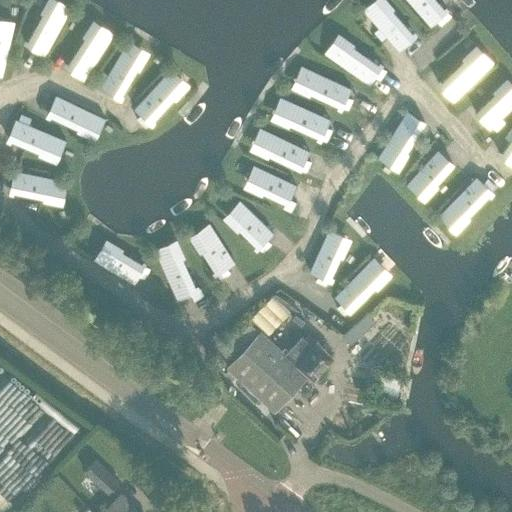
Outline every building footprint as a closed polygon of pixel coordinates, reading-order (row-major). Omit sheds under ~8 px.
[(23,32),(20,36),(42,49),(69,2),(66,0),(40,0),(37,6),(39,7),(24,33),(23,32)] [(416,19),(400,0),(373,0),(400,32),(408,26),(412,31),(420,24),(416,19)] [(418,0),(428,11),(436,4),(440,9),(448,3),(445,0),(418,0)] [(0,29),(0,73),(1,74),(14,20),(13,20),(10,32),(0,29)] [(88,30),(65,65),(83,77),(113,31),(112,31),(106,41),(88,30)] [(96,79),(102,82),(100,85),(118,96),(140,60),(122,49),(129,38),(128,38),(107,73),(101,70),(96,79)] [(380,65),(346,41),(334,58),(324,51),(368,82),(374,74),(380,78),(385,70),(380,66),(380,65)] [(469,54),(438,83),(452,98),(492,60),(483,69),(469,54)] [(300,61),(290,82),(307,90),(309,87),(336,99),(335,102),(339,104),(349,83),(300,61)] [(136,118),(145,126),(178,90),(163,76),(171,67),(134,107),(141,113),(136,118)] [(493,88),(474,105),(488,121),(511,99),(511,79),(505,72),(491,85),(493,88)] [(282,120),(326,140),(331,129),(325,126),(329,118),(279,95),(279,96),(290,101),(282,120)] [(102,120),(52,97),(44,116),(82,134),(91,116),(102,121),(102,120)] [(267,148),(298,163),(307,144),(257,121),(247,143),(265,151),(267,148)] [(412,122),(381,157),(399,173),(412,158),(410,156),(428,136),(412,122)] [(69,144),(19,123),(11,142),(50,159),(58,140),(69,145),(69,144)] [(511,135),(499,154),(511,162),(511,135)] [(436,144),(405,179),(423,195),(436,180),(434,178),(452,158),(436,144)] [(261,187),(285,197),(294,179),(251,159),(241,181),(260,189),(261,187)] [(14,169),(9,189),(51,198),(55,178),(67,180),(14,169)] [(461,220),(491,190),(475,175),(438,214),(438,215),(446,206),(461,220)] [(265,238),(272,231),(239,199),(238,199),(247,208),(233,223),(257,246),(258,246),(263,250),(270,243),(265,238)] [(209,266),(212,270),(233,257),(207,217),(186,230),(197,247),(199,246),(212,265),(209,266)] [(345,235),(312,268),(329,285),(343,271),(341,269),(361,250),(345,235)] [(170,285),(172,289),(195,280),(176,236),(153,246),(162,264),(164,263),(173,284),(170,285)] [(138,263),(105,243),(97,256),(131,276),(138,263)] [(373,259),(340,292),(356,309),(371,295),(368,293),(388,274),(373,259)] [(227,366),(272,409),(307,373),(312,378),(333,356),(316,340),(311,345),(301,335),(284,353),(261,330),(248,343),(238,334),(221,352),(231,361),(227,366)] [(107,491),(118,480),(95,459),(84,470),(107,491)]
